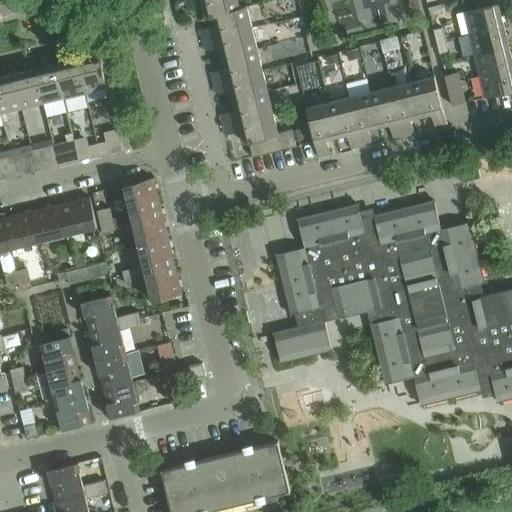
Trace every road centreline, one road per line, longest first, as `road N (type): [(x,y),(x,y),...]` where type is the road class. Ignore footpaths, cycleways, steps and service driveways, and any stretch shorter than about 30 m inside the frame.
road 1 (residential): [(184,204),(511,120)]
road 2 (tertiary): [(120,437),(234,406),(184,204)]
road 3 (tertiary): [(173,160),(130,20),(104,0)]
road 4 (residential): [(0,202),(173,160)]
road 5 (tertiary): [(0,463),(120,437)]
